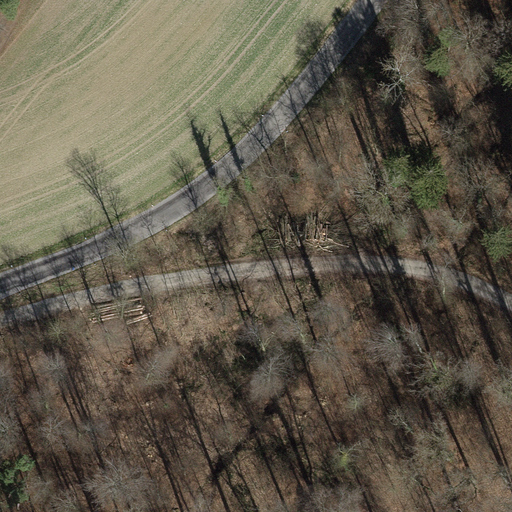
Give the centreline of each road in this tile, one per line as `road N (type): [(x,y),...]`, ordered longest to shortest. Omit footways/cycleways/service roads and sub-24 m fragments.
road 1 (track): [(511,309),(446,277),(350,262),(113,285),(0,318)]
road 2 (tertiary): [(376,0),(287,111),(190,195),(0,289)]
